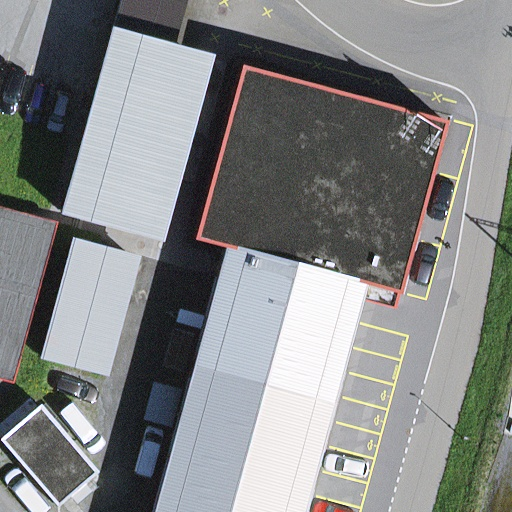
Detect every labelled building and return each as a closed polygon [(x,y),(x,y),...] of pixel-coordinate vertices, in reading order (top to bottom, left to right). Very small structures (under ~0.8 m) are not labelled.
[(185,51),(110,31),(61,213),(136,234),(185,51)] [(223,249),(152,511),(301,511),(358,301),(362,286),(398,296),(444,121),(239,67),(192,241),(223,249)] [(0,217),(0,371),(6,373),(45,230),(0,217)] [(39,358),(98,374),(130,256),(71,240),(39,358)] [(358,301),(394,311),(398,296),(362,286),(358,301)] [(0,446),(52,506),(91,471),(35,407),(0,437),(0,446)]
